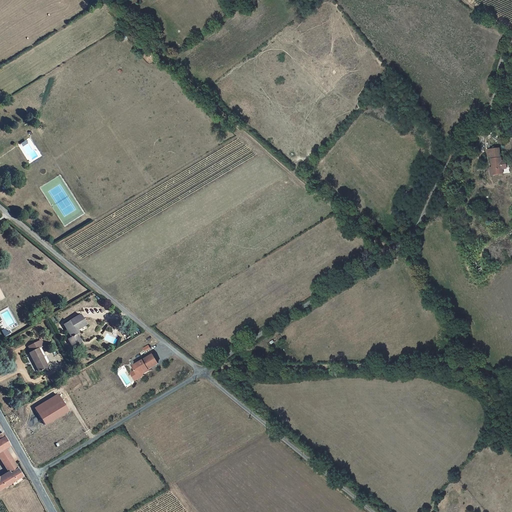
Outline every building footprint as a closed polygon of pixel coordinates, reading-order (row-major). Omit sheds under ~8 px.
[(506,168),(505,164),(500,164),(498,152),(490,153),(491,161),(489,161),(492,179),(510,176),(508,167),(506,168)] [(74,331),(72,327),(75,326),(84,322),(77,310),(60,320),(68,334),(74,331)] [(34,345),(43,363),(46,362),(36,344),(34,345)] [(34,368),(43,363),(34,345),(25,349),(34,368)] [(154,359),(149,350),(128,362),(131,367),(127,369),(132,376),(140,371),(138,368),(154,359)] [(45,426),(69,412),(58,393),(34,407),(45,426)] [(0,473),(0,484),(6,480),(9,479),(15,475),(18,473),(0,446),(5,443),(0,434),(0,460),(6,470),(0,473)]
